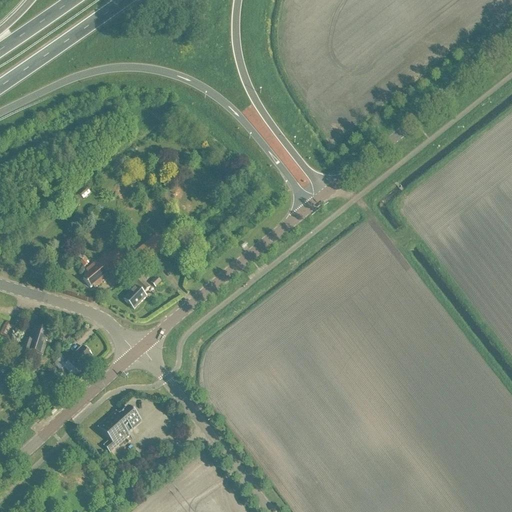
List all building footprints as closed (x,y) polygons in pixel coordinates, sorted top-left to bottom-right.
[(156,236),(133,255),(136,259),(143,267),(166,248),(156,236)] [(86,278),(85,278),(82,281),(90,290),(93,288),(95,290),(103,283),(104,284),(115,275),(113,273),(119,268),(121,270),(128,265),(116,251),(106,258),(105,256),(102,258),(95,263),(96,264),(86,272),(86,273),(83,275),(86,278)] [(149,290),(137,278),(131,284),(135,289),(123,301),(134,311),(146,299),(143,296),(149,290)] [(156,279),(150,285),(155,289),(161,284),(156,279)] [(22,341),(17,357),(30,361),(29,362),(37,365),(40,362),(42,358),(46,345),(45,344),(49,334),(34,329),(30,343),(22,341)] [(92,358),(82,348),(80,350),(80,351),(73,358),(67,352),(60,359),(65,365),(67,363),(77,374),(87,365),(86,364),(89,361),(92,358)] [(141,424),(128,410),(119,418),(116,413),(97,430),(109,443),(103,448),(109,455),(129,438),(127,436),(141,424)]
